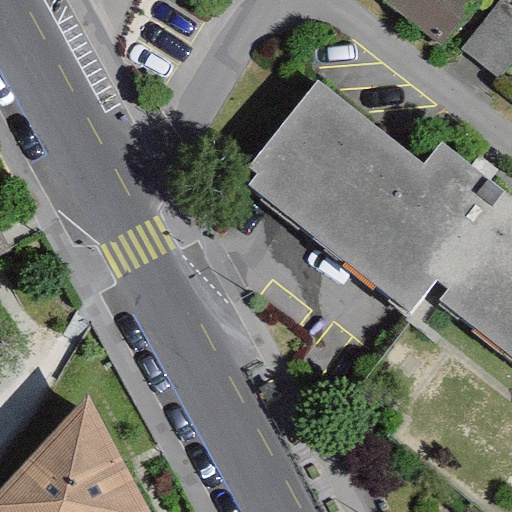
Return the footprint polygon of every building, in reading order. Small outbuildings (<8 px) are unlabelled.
[(482,6),(474,0),(368,0),(443,56),(482,6)] [(499,0),(462,50),(501,77),(511,64),(511,3),(507,0),(499,0)] [(424,178),(316,94),(245,183),(254,190),(243,203),(408,332),(435,297),(447,307),(438,319),(511,377),(511,209),(443,155),(424,178)] [(0,203),(0,288),(36,270),(0,203)] [(152,511),(91,393),(0,486),(0,511),(152,511)]
